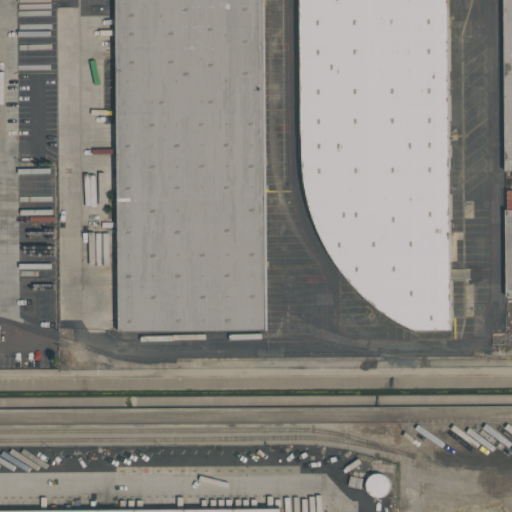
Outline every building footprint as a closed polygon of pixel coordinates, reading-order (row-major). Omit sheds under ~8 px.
[(267,0),(269,333),(115,334),(113,0),(267,0)] [(301,160),(300,0),(448,0),(450,331),(412,331),(382,313),(355,289),(333,261),(317,229),(306,195),(301,160)] [(501,0),(511,0),(511,171),(503,172),(501,0)] [(368,465),(347,460),(344,472),(365,477),(368,465)] [(376,498),(391,486),(378,470),(363,483),(376,498)]
